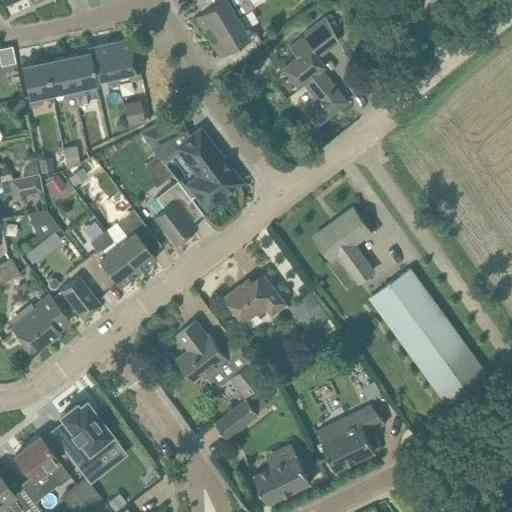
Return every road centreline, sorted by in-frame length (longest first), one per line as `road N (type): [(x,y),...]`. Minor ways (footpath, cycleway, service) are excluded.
road 1 (unclassified): [(278,196),(511,15)]
road 2 (residential): [(278,196),(205,99),(153,0)]
road 3 (unclassified): [(100,334),(278,196)]
road 4 (residential): [(209,511),(190,457),(100,334)]
road 5 (residential): [(0,30),(10,35),(153,0)]
road 6 (residential): [(320,511),(399,474),(423,511)]
road 7 (unclassified): [(0,412),(100,334)]
